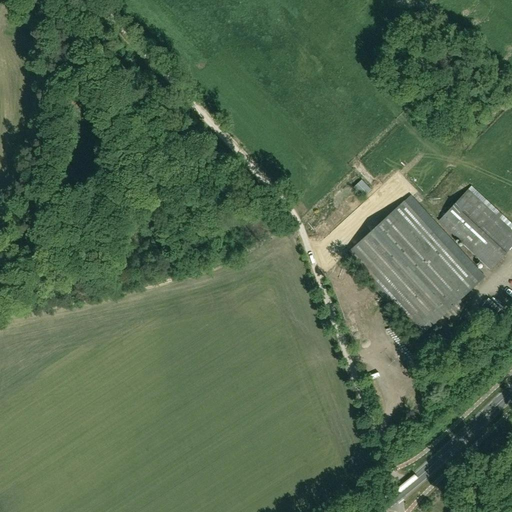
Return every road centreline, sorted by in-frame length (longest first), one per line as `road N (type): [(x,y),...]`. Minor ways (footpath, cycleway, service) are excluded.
road 1 (unclassified): [(397,494),(294,215)]
road 2 (track): [(294,215),(97,0)]
road 3 (primary): [(397,494),(511,391)]
